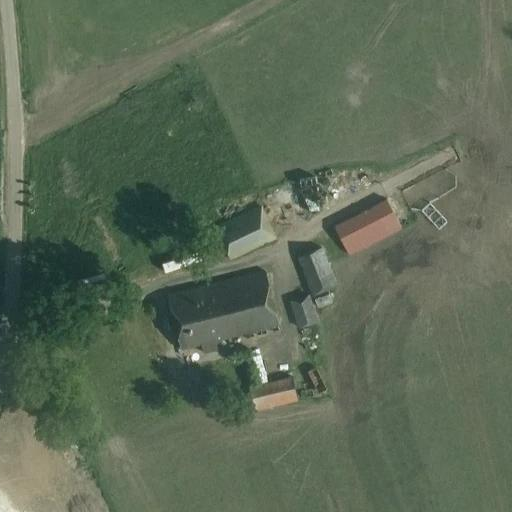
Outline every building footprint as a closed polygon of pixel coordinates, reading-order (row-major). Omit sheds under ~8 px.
[(445,191),(470,181),(466,169),(440,180),(445,191)] [(257,185),(264,213),(297,206),(291,177),(257,185)] [(401,228),(386,199),(334,226),(349,254),(401,228)] [(230,261),(276,239),(260,206),(214,228),(230,261)] [(306,283),(330,274),(316,235),(292,243),(306,283)] [(265,272),(216,284),(229,337),(278,325),(265,272)] [(229,337),(216,284),(167,295),(180,349),(201,343),(203,352),(216,349),(214,340),(229,337)] [(291,315),(311,310),(305,284),(285,289),(291,315)] [(249,386),(255,411),(297,401),(291,376),(249,386)]
